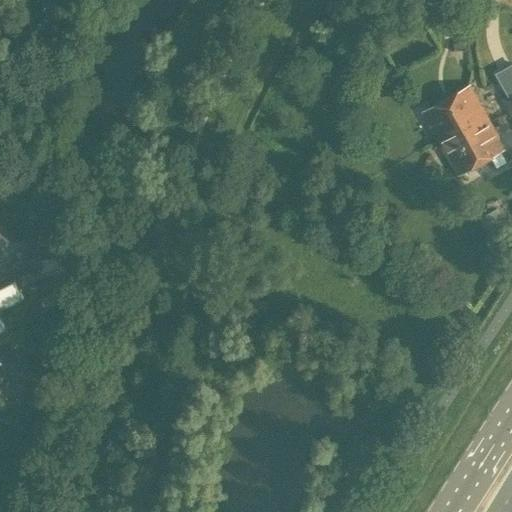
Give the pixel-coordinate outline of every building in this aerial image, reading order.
[(464,42),(452,43),(454,53),(465,52),(464,42)] [(508,97),(511,95),(511,63),(495,74),(508,97)] [(421,112),(457,175),(504,149),(468,85),(421,112)] [(502,101),(511,119),(511,95),(508,97),(502,101)] [(31,237),(36,259),(39,258),(63,253),(59,231),(31,237)] [(71,254),(57,257),(60,269),(73,266),(71,254)] [(39,258),(36,259),(11,264),(14,276),(42,270),(39,258)] [(0,322),(0,306),(4,304),(6,307),(23,298),(13,281),(0,287),(0,329),(3,328),(0,322)] [(0,355),(0,383),(4,385),(12,359),(0,355)] [(20,361),(14,359),(10,372),(16,374),(20,361)] [(31,365),(29,372),(32,379),(39,381),(43,369),(31,365)] [(34,432),(19,427),(16,436),(31,441),(34,432)]
